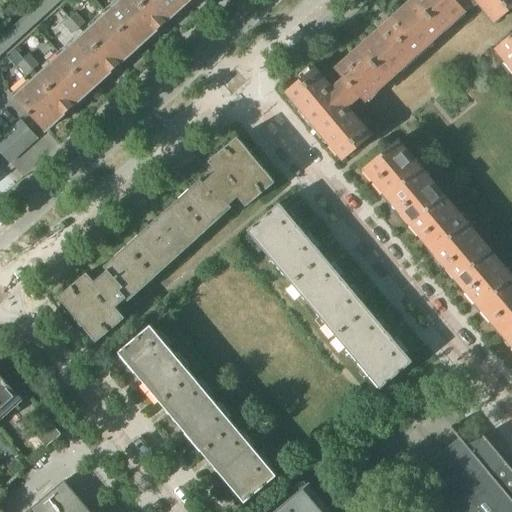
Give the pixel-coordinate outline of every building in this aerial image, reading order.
[(52,9),(43,0),(40,0),(36,4),(46,14),(52,9)] [(57,4),(53,0),(43,0),(52,9),(57,4)] [(180,0),(124,0),(108,14),(139,48),(186,5),(180,0)] [(412,0),(409,0),(361,44),(392,79),(442,33),(412,0)] [(511,0),(412,0),(442,33),(467,11),(466,9),(483,2),(498,19),(511,6),(511,0)] [(10,3),(5,7),(14,17),(19,13),(10,3)] [(46,14),(36,4),(31,9),(40,19),(46,14)] [(14,17),(5,7),(0,11),(9,21),(14,17)] [(40,19),(31,9),(25,14),(34,24),(40,19)] [(87,23),(78,13),(72,19),(80,28),(87,23)] [(34,24),(25,14),(19,19),(29,30),(34,24)] [(108,14),(62,56),(92,90),(139,48),(108,14)] [(29,30),(19,19),(14,24),(23,35),(29,30)] [(80,28),(72,19),(65,24),(74,34),(80,28)] [(23,35),(14,24),(8,29),(17,40),(23,35)] [(17,40),(8,29),(2,35),(11,45),(17,40)] [(511,33),(495,48),(511,67),(511,33)] [(11,45),(2,35),(0,36),(0,43),(6,50),(11,45)] [(392,79),(361,44),(336,67),(345,77),(332,89),(313,68),(286,92),(345,158),(371,135),(348,108),(361,95),(367,102),(392,79)] [(15,67),(16,66),(23,60),(16,52),(8,58),(15,67)] [(38,64),(29,54),(23,60),(31,70),(38,64)] [(92,90),(62,56),(15,98),(46,132),(92,90)] [(25,75),(31,70),(23,60),(16,66),(25,75)] [(12,129),(27,147),(37,139),(21,121),(12,129)] [(27,147),(12,129),(2,137),(18,155),(27,147)] [(18,155),(2,137),(0,138),(0,152),(9,163),(18,155)] [(200,179),(176,201),(203,232),(231,207),(228,204),(237,197),(246,206),(275,182),(237,137),(208,161),(216,171),(203,182),(200,179)] [(411,223),(443,195),(397,140),(364,167),(411,223)] [(489,250),(443,195),(411,223),(457,278),(489,250)] [(176,201),(128,244),(156,275),(203,232),(176,201)] [(291,283),(323,256),(279,203),(247,230),(291,283)] [(156,275),(128,244),(103,266),(106,270),(94,280),(88,273),(59,297),(97,342),(126,318),(116,306),(126,298),(128,301),(156,275)] [(511,326),(511,277),(489,250),(457,278),(504,334),(511,326)] [(323,256),(291,283),(335,335),(368,308),(323,256)] [(412,361),(368,308),(335,335),(380,388),(412,361)] [(159,402),(192,375),(150,325),(117,352),(159,402)] [(0,374),(0,415),(20,397),(0,374)] [(192,375),(159,402),(201,452),(234,425),(192,375)] [(54,425),(39,438),(46,447),(61,434),(54,425)] [(234,425),(201,452),(244,502),(276,475),(234,425)] [(511,511),(511,469),(484,435),(483,437),(484,438),(465,446),(459,438),(415,475),(446,511),(511,511)] [(5,469),(0,473),(0,484),(2,486),(12,477),(5,469)] [(91,511),(65,480),(30,509),(32,511),(91,511)] [(323,511),(303,487),(273,511),(323,511)]
